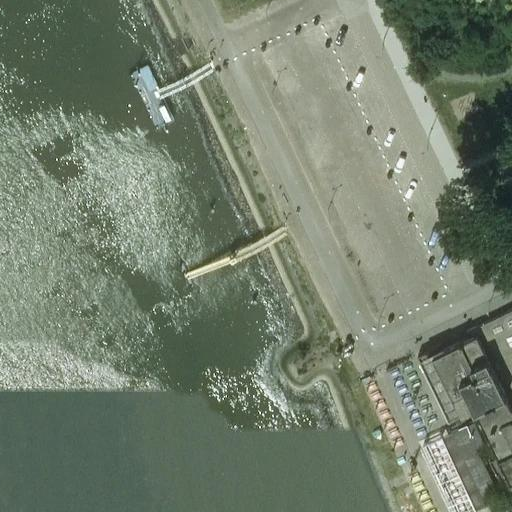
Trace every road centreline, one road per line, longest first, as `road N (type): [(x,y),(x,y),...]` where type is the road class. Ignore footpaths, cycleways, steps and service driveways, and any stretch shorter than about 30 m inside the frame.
road 1 (unknown): [(368,348),(453,511)]
road 2 (unclassified): [(368,348),(484,292)]
